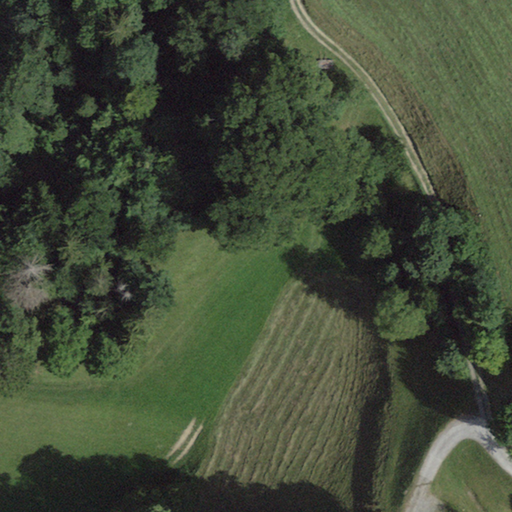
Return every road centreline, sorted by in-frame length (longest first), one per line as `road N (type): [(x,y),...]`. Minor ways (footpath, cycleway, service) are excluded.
road 1 (track): [(487,436),(425,185),(359,68),(293,0)]
road 2 (track): [(409,511),(446,440),(458,430),(487,436)]
